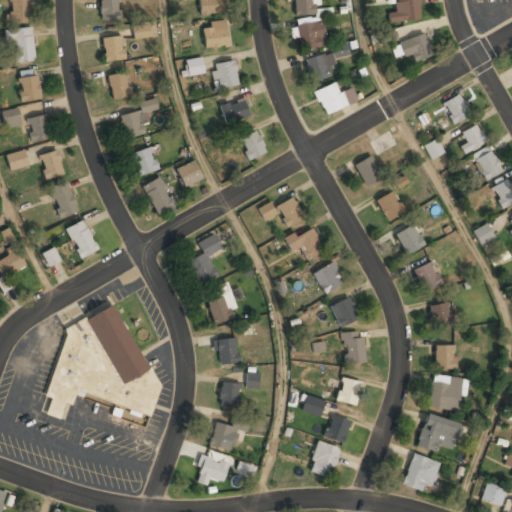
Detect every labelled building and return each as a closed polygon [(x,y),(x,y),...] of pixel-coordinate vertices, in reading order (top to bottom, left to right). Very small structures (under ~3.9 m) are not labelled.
[(28,0),(8,0),(8,21),(28,21),(28,0)] [(99,0),(99,21),(116,20),(116,0),(99,0)] [(198,0),(198,15),(224,14),(223,0),(198,0)] [(312,0),(293,0),(293,16),(312,16),(312,0)] [(419,20),(417,0),(389,0),(391,12),(387,13),(388,22),(419,20)] [(295,26),(298,49),(326,46),(323,22),(295,26)] [(202,23),(203,48),(226,48),(226,23),(202,23)] [(135,26),(135,37),(152,37),(152,26),(135,26)] [(13,63),(33,61),(31,28),(11,29),(13,63)] [(411,55),(413,62),(432,55),(424,33),(398,43),(403,57),(411,55)] [(120,36),(101,38),(103,62),(122,60),(120,36)] [(333,77),(329,54),(304,58),(308,81),(333,77)] [(201,59),(185,61),(187,76),(203,74),(201,59)] [(215,89),(238,86),(233,61),(211,65),(215,89)] [(111,101),(128,97),(123,73),(106,76),(111,101)] [(36,76),(17,78),(20,102),(39,99),(36,76)] [(335,81),(312,92),(323,116),(346,105),(335,81)] [(451,125),(469,116),(458,94),(440,104),(451,125)] [(248,116),(243,98),(219,106),(224,123),(248,116)] [(145,134),(140,113),(156,109),(154,101),(139,104),(140,111),(118,116),(122,139),(145,134)] [(15,109),(1,112),(5,127),(19,124),(15,109)] [(25,119),(31,143),(49,139),(43,115),(25,119)] [(458,146),(463,154),(484,143),(475,125),(459,133),(465,143),(458,146)] [(396,145),(388,130),(368,142),(376,156),(396,145)] [(265,152),(255,131),(238,139),(248,160),(265,152)] [(442,151),(434,139),(423,147),(431,159),(442,151)] [(130,153),(137,176),(157,170),(150,147),(130,153)] [(501,171),(487,147),(470,157),(483,181),(501,171)] [(5,156),(10,170),(29,163),(24,149),(5,156)] [(63,174),(56,150),(37,156),(44,179),(63,174)] [(364,187),(380,179),(369,157),(353,165),(364,187)] [(202,178),(192,159),(174,168),(184,187),(202,178)] [(172,211),(162,178),(143,184),(154,217),(172,211)] [(511,202),(511,189),(504,179),(489,190),(503,210),(511,202)] [(77,210),(65,181),(47,187),(59,217),(77,210)] [(374,202),(387,222),(403,211),(390,191),(374,202)] [(274,207),(285,228),(303,218),(291,197),(274,207)] [(276,214),(269,202),(257,209),(264,221),(276,214)] [(97,247),(79,219),(62,229),(81,258),(97,247)] [(423,246),(411,225),(394,235),(405,256),(423,246)] [(491,238),(486,226),(474,231),(479,244),(491,238)] [(284,240),(290,252),(299,248),(305,259),(322,251),(310,227),(284,240)] [(0,246),(10,240),(4,230),(0,232),(0,246)] [(217,276),(206,256),(221,248),(214,234),(196,243),(201,254),(185,262),(197,286),(217,276)] [(11,246),(0,258),(0,273),(7,280),(25,258),(11,246)] [(47,266),(59,260),(53,247),(41,253),(47,266)] [(312,273),(323,294),(343,283),(332,262),(312,273)] [(411,271),(423,293),(439,284),(428,262),(411,271)] [(235,319),(226,284),(203,290),(212,325),(235,319)] [(339,327),(358,317),(347,297),(329,306),(339,327)] [(120,384),(148,370),(113,303),(85,318),(120,384)] [(450,324),(444,303),(427,307),(432,329),(450,324)] [(344,363),(364,361),(360,330),(340,332),(344,363)] [(238,363),(235,338),(215,341),(218,365),(238,363)] [(312,353),(324,351),(323,342),(311,343),(312,353)] [(433,346),(433,370),(453,370),(453,346),(433,346)] [(44,396),(50,398),(45,415),(62,421),(77,376),(53,368),(44,396)] [(258,373),(245,373),(245,388),(258,388),(258,373)] [(456,411),(460,379),(432,375),(427,407),(456,411)] [(360,382),(340,377),(335,401),(354,406),(360,382)] [(236,407),(236,384),(219,384),(219,407),(236,407)] [(300,410),(317,417),(323,402),(306,395),(300,410)] [(321,435),(339,444),(350,423),(332,414),(321,435)] [(416,447),(436,452),(437,446),(451,449),(457,423),(423,415),(416,447)] [(245,429),(215,420),(207,446),(228,452),(234,430),(244,433),(245,429)] [(338,449),(316,442),(307,471),(328,478),(338,449)] [(511,469),(511,476),(509,486),(511,487),(511,453),(507,452),(502,466),(511,469)] [(420,491),(423,483),(432,486),(439,463),(411,455),(401,485),(420,491)] [(209,479),(220,483),(227,466),(202,456),(191,481),(206,487),(209,479)] [(234,471),(250,476),(253,467),(238,461),(234,471)] [(504,491),(485,484),(479,499),(498,507),(504,491)] [(504,511),(511,511),(511,499),(507,497),(503,508),(505,509),(504,511)]
